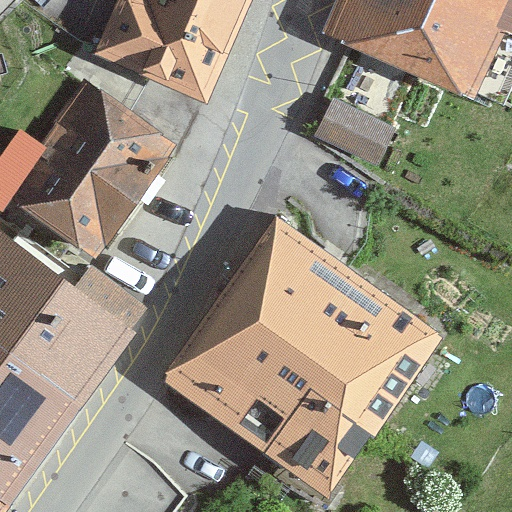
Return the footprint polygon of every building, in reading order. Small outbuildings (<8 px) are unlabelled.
[(107,0),(83,57),(191,105),(238,0),(107,0)] [(511,0),(339,0),(319,45),(456,106),(488,33),(511,43),(511,0)] [(174,146),(79,83),(0,199),(0,202),(94,265),(174,146)] [(329,101),(309,142),(372,172),(392,132),(329,101)] [(272,223),(149,384),(312,508),(435,348),(272,223)] [(0,368),(61,414),(128,338),(0,235),(0,368)] [(0,368),(0,495),(61,414),(0,368)]
